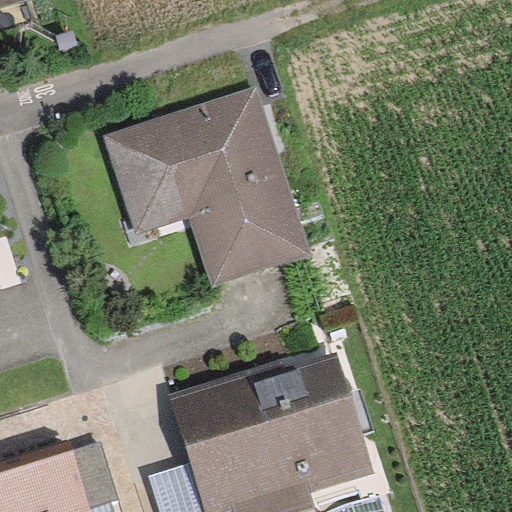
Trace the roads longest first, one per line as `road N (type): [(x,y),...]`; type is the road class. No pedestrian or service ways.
road 1 (residential): [(251,37),(0,116)]
road 2 (track): [(378,0),(251,37)]
